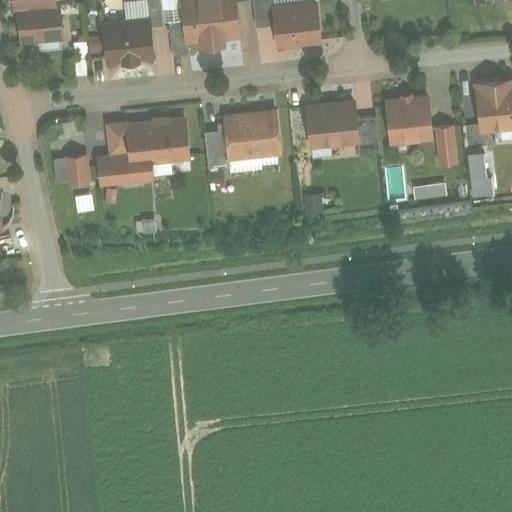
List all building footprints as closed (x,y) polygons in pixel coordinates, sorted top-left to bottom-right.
[(8,0),(10,11),(13,11),(17,42),(61,37),(56,0),(54,1),(53,0),(8,0)] [(147,14),(148,25),(161,24),(159,8),(158,0),(142,0),(144,14),(147,14)] [(178,0),(179,6),(181,24),(183,41),(197,40),(198,44),(223,42),(223,38),(237,36),(233,0),(178,0)] [(249,0),(251,25),(269,23),(267,0),(271,0),(270,0),(249,0)] [(270,0),(271,0),(267,0),(269,23),(271,45),(319,41),(314,0),(270,0)] [(102,61),(150,56),(148,25),(147,14),(144,14),(98,18),(102,61)] [(183,41),(181,24),(167,25),(170,54),(184,53),(183,41)] [(511,77),(511,75),(470,80),(475,131),(495,129),(495,126),(511,124),(511,77)] [(396,94),(380,95),(385,142),(432,137),(430,124),(427,91),(411,92),(411,90),(396,91),(396,94)] [(352,95),(302,101),(307,145),(353,140),(357,139),(354,117),(352,95)] [(273,105),(220,111),(221,123),(226,157),(278,151),(273,105)] [(147,118),(103,121),(105,149),(125,147),(126,159),(145,158),(185,155),(182,115),(167,116),(166,114),(147,115),(147,118)] [(372,115),(354,117),(357,139),(353,140),(354,152),(376,150),(372,115)] [(451,122),(430,124),(432,137),(434,164),(455,162),(451,122)] [(226,157),(221,123),(214,124),(215,129),(201,131),(205,164),(226,162),(226,157)] [(147,173),(145,158),(126,159),(125,147),(105,149),(94,150),(96,177),(147,173)] [(75,150),(63,152),(65,177),(78,175),(75,150)] [(192,167),(191,156),(158,157),(158,168),(192,167)] [(482,158),(466,160),(469,179),(485,177),(482,158)] [(465,193),(456,179),(445,185),(454,200),(465,193)] [(114,201),(113,186),(102,186),(102,201),(114,201)] [(152,230),(151,217),(136,217),(137,231),(152,230)] [(20,244),(1,248),(3,258),(22,255),(20,244)]
